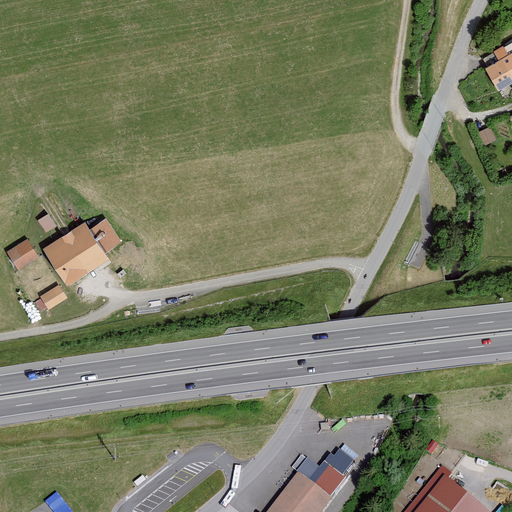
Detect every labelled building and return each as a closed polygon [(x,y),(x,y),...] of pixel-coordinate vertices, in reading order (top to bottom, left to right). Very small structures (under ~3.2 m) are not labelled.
[(499,60),(486,67),(499,90),(511,81),(511,37),(493,49),(499,60)] [(489,125),(477,132),(484,145),(496,139),(489,125)] [(38,218),(48,235),(60,228),(49,211),(38,218)] [(87,218),(44,246),(68,283),(108,257),(104,250),(119,240),(104,217),(92,225),(87,218)] [(29,238),(8,252),(19,269),(40,255),(29,238)] [(57,282),(38,295),(49,310),(68,297),(57,282)] [(353,421),(331,425),(333,440),(356,436),(353,421)] [(315,487),(299,475),(269,511),(318,511),(330,498),(328,498),(347,474),(333,464),(315,487)] [(74,511),(56,490),(45,499),(55,511),(74,511)] [(468,511),(442,491),(424,511),(468,511)]
